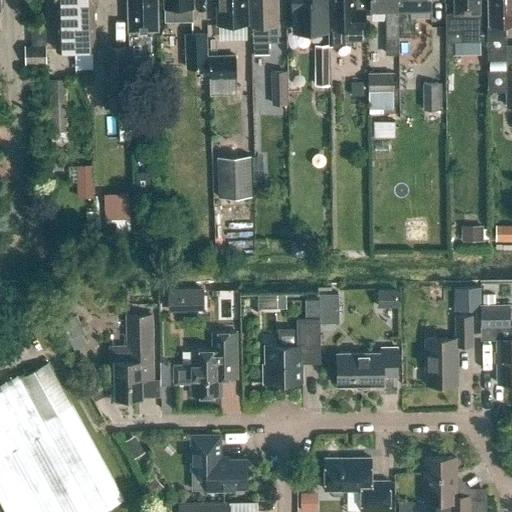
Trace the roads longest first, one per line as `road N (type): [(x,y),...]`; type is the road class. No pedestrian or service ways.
road 1 (residential): [(283,511),(283,427),(481,429),(508,488)]
road 2 (unknown): [(283,427),(134,423)]
